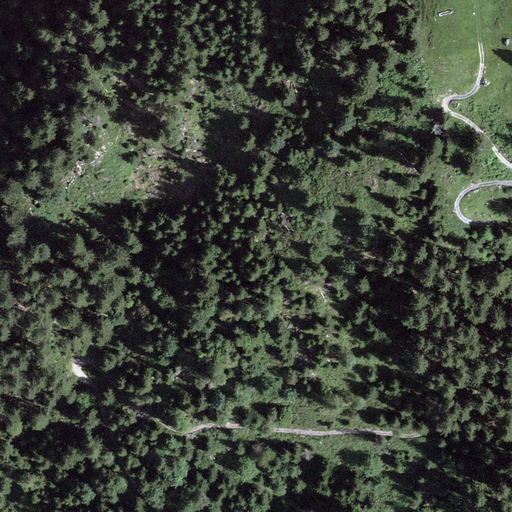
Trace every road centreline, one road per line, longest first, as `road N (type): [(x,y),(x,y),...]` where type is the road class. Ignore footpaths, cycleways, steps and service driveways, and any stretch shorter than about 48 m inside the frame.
road 1 (track): [(511,431),(173,429),(79,360),(129,473),(159,511)]
road 2 (track): [(475,0),(479,74),(468,92),(441,104),(511,164)]
road 3 (track): [(511,182),(470,188),(458,209),(473,223),(511,225)]
